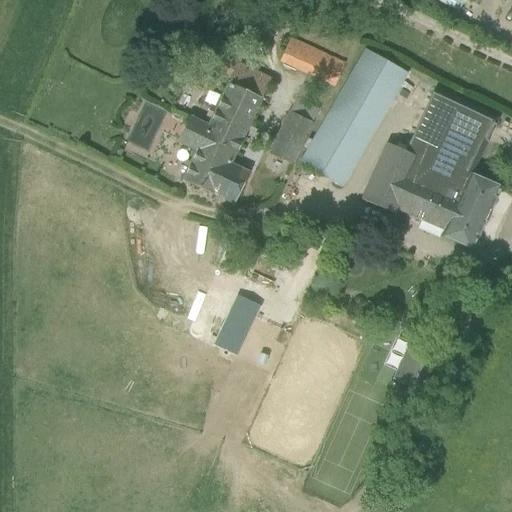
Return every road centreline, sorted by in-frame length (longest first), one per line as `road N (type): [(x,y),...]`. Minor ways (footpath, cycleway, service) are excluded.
road 1 (track): [(0,122),(193,211),(255,218),(289,206),(336,209),(480,262)]
road 2 (track): [(480,262),(384,469),(349,511)]
